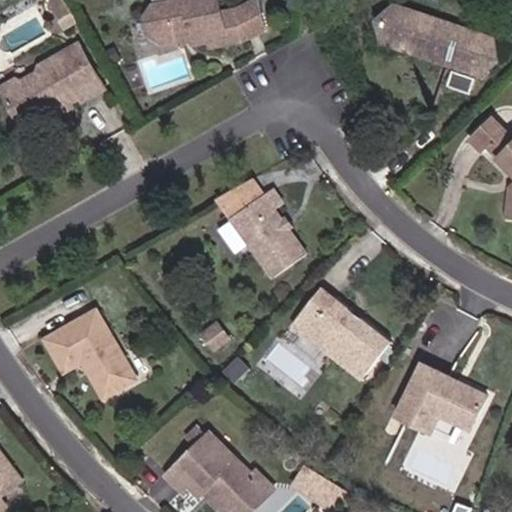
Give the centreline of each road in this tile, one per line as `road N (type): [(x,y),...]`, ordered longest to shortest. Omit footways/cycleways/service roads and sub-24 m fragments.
road 1 (residential): [(0,260),(271,103),(312,116),(389,206),(483,279),(511,291)]
road 2 (residential): [(0,347),(89,466),(136,511)]
